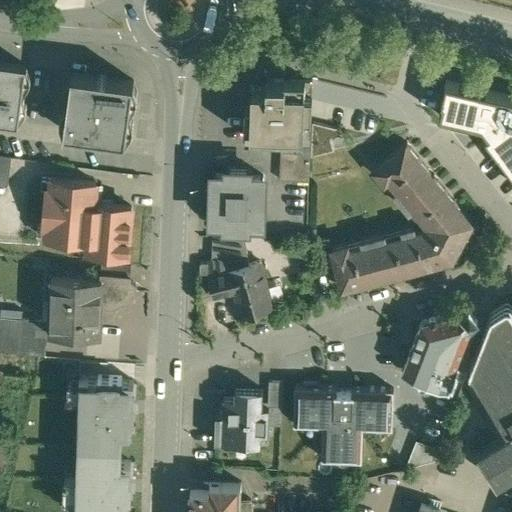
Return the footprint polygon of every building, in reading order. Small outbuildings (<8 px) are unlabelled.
[(27,65),(0,61),(0,121),(19,124),(27,65)] [(134,80),(71,71),(63,131),(125,139),(134,80)] [(313,80),(267,79),(267,88),(253,87),(252,117),(245,117),(245,135),(282,136),(311,137),(313,80)] [(511,95),(446,80),(441,101),(442,102),(439,115),(463,120),(482,124),(488,132),(485,135),(511,171),(511,95)] [(338,149),(338,125),(317,125),(316,149),(338,149)] [(311,137),(282,136),(281,167),(309,168),(311,137)] [(414,226),(402,229),(404,235),(387,239),(385,234),(361,240),(363,245),(349,249),(348,243),(332,247),(343,288),(453,258),(472,222),(406,143),(374,169),(384,182),(389,178),(398,189),(394,193),(409,212),(414,208),(425,221),(428,224),(426,229),(416,231),(414,226)] [(12,157),(0,155),(0,185),(8,187),(12,157)] [(309,168),(281,167),(280,179),(309,180),(309,168)] [(228,173),(214,173),(212,219),(226,219),(226,224),(247,225),(248,220),(262,220),(264,174),(249,174),(249,169),(228,168),(228,173)] [(96,182),(52,178),(51,188),(46,188),(43,224),(48,225),(47,235),(90,239),(89,250),(106,251),(106,249),(116,250),(116,252),(128,253),(132,206),(95,203),(96,182)] [(245,237),(213,236),(212,259),(238,256),(241,266),(249,263),(245,237)] [(212,259),(210,260),(210,262),(210,272),(210,276),(230,271),(229,269),(241,266),(238,256),(212,259)] [(241,266),(229,269),(230,271),(210,276),(209,276),(214,295),(234,289),(241,315),(273,306),(260,260),(249,263),(241,266)] [(210,262),(202,262),(200,263),(200,270),(201,272),(210,272),(210,262)] [(98,279),(51,277),(49,334),(99,336),(100,299),(127,300),(127,297),(133,293),(133,284),(128,280),(128,276),(98,274),(98,279)] [(327,274),(316,277),(322,299),(333,296),(327,274)] [(511,472),(511,309),(511,307),(509,306),(508,305),(506,305),(503,306),(494,311),(493,312),(491,315),(470,368),(508,433),(478,450),(498,481),(499,481),(511,472)] [(421,320),(403,368),(404,369),(448,387),(449,387),(474,321),(464,309),(421,320)] [(133,407),(134,381),(120,381),(120,379),(98,378),(98,380),(78,379),(75,477),(64,476),(63,502),(76,502),(75,510),(92,511),(116,511),(117,511),(125,511),(129,511),(131,487),(131,462),(123,462),(124,433),(133,433),(133,407)] [(323,424),(321,457),(361,459),(362,425),(390,426),(392,388),(352,387),(352,390),(336,389),(336,386),(295,384),(293,423),(323,424)] [(262,388),(235,387),(234,397),(223,396),(223,415),(217,415),(216,441),(234,442),(234,436),(259,437),(259,442),(261,442),(261,433),(268,433),(269,406),(262,405),(262,388)] [(430,417),(431,440),(412,441),(414,463),(440,461),(437,417),(430,417)] [(241,482),(209,481),(209,489),(191,489),(190,509),(189,509),(188,511),(250,511),(251,500),(241,500),(241,482)]
